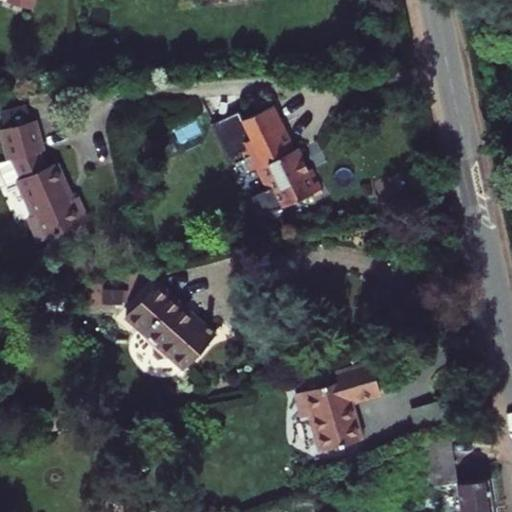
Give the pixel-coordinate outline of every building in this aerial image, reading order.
[(14,171),(28,208),(24,210),(34,234),(83,213),(73,189),(67,192),(52,154),(40,160),(34,143),(39,142),(30,111),(0,119),(0,136),(4,152),(9,151),(17,170),(14,171)] [(271,124),(234,142),(237,146),(229,150),(238,169),(246,166),(266,209),(281,203),(296,206),(299,193),(310,189),(300,168),(297,170),(287,149),(283,150),(271,124)] [(142,295),(115,325),(170,378),(198,348),(195,347),(200,342),(181,324),(177,328),(142,295)] [(367,403),(361,372),(324,378),(326,387),(284,395),(289,423),(300,421),(306,456),(345,448),(337,409),(367,403)] [(415,496),(442,492),(433,435),(430,436),(407,446),(415,496)] [(445,511),(476,511),(472,486),(442,492),(445,511)]
